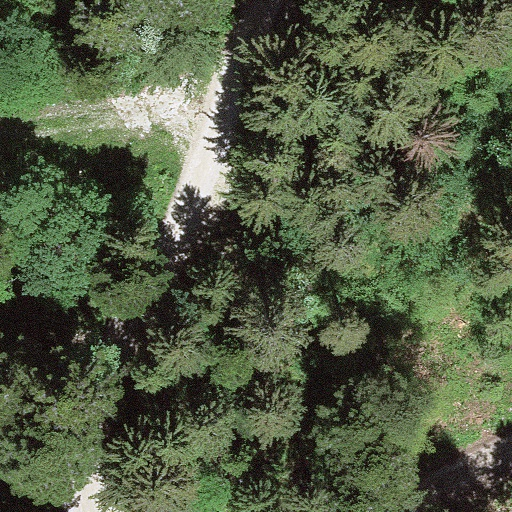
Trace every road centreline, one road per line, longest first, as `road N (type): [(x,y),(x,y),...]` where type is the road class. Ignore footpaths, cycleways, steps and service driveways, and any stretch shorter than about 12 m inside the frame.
road 1 (track): [(293,0),(223,119),(192,210),(83,437),(91,511)]
road 2 (track): [(223,119),(0,127)]
road 3 (track): [(392,511),(511,457)]
